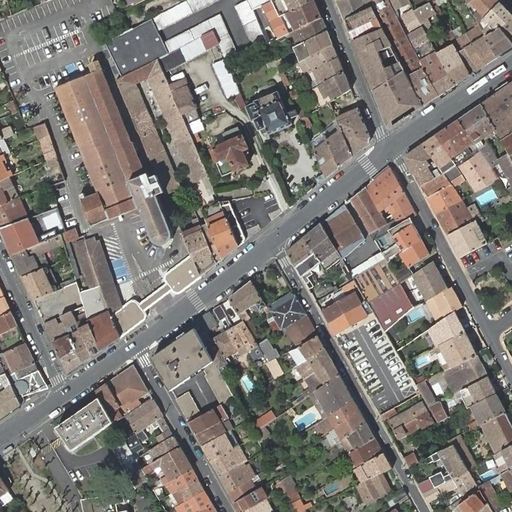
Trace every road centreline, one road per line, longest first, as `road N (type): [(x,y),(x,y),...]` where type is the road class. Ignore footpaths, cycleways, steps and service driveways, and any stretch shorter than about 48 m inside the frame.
road 1 (residential): [(273,241),(426,511)]
road 2 (residential): [(487,332),(389,148)]
road 3 (residential): [(230,511),(135,345)]
road 4 (primary): [(273,241),(135,345)]
road 5 (residential): [(324,0),(389,148)]
road 6 (residential): [(0,257),(66,394)]
road 7 (primary): [(389,148),(273,241)]
road 8 (primary): [(511,66),(389,148)]
